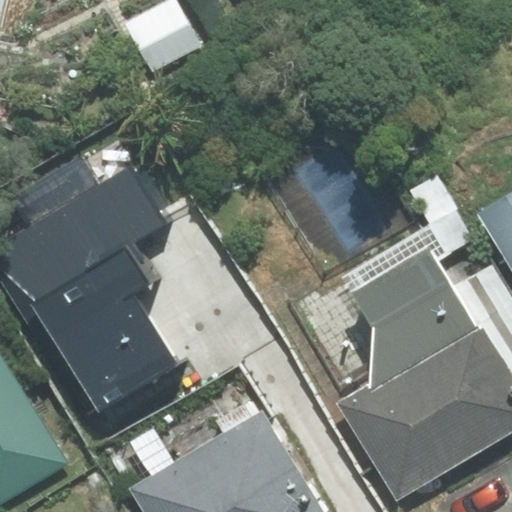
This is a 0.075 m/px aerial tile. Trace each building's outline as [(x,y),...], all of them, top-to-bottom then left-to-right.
[(0,0),(0,22),(8,0),(0,0)] [(174,0),(153,0),(125,12),(150,69),(196,49),(174,0)] [(347,131),(264,181),(322,277),(405,227),(347,131)] [(511,192),(484,208),(511,259),(511,192)] [(511,289),(508,283),(470,306),(433,245),(361,288),(376,318),(376,387),(343,400),(403,500),(511,434),(511,289)] [(0,511),(21,511),(83,477),(0,334),(0,511)] [(254,399),(210,425),(217,436),(130,488),(144,511),(333,511),(269,405),(261,410),(254,399)]
